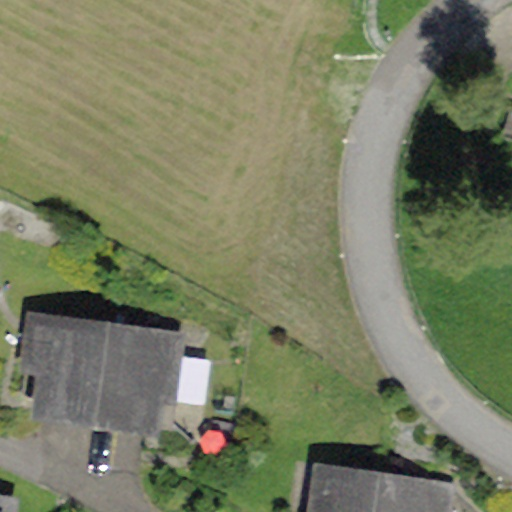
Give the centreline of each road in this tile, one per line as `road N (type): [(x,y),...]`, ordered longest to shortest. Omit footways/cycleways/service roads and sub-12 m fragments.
road 1 (residential): [(468,0),(438,18),(400,71),(367,148),(362,213),(371,276),(401,345),(453,414),(511,447)]
road 2 (residential): [(118,511),(0,443)]
